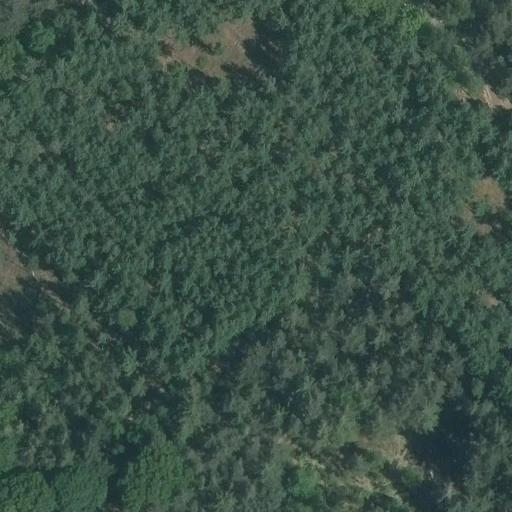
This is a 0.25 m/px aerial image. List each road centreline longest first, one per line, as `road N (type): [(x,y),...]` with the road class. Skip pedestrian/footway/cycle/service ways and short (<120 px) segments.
road 1 (track): [(511,126),(185,395),(61,511)]
road 2 (track): [(126,453),(282,446),(336,468),(380,501),(378,511)]
road 3 (track): [(405,0),(511,111)]
